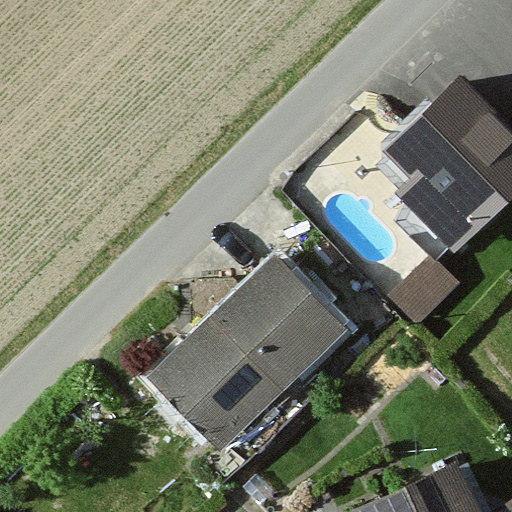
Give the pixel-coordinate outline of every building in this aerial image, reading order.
[(511,191),(511,136),(454,80),(376,160),(402,185),(387,199),(447,258),(511,191)] [(449,287),(420,259),(381,300),(410,328),(449,287)] [(339,331),(265,260),(141,388),(215,459),(339,331)] [(468,511),(451,472),(360,511),(468,511)] [(511,511),(511,498),(500,509),(503,511),(511,511)]
